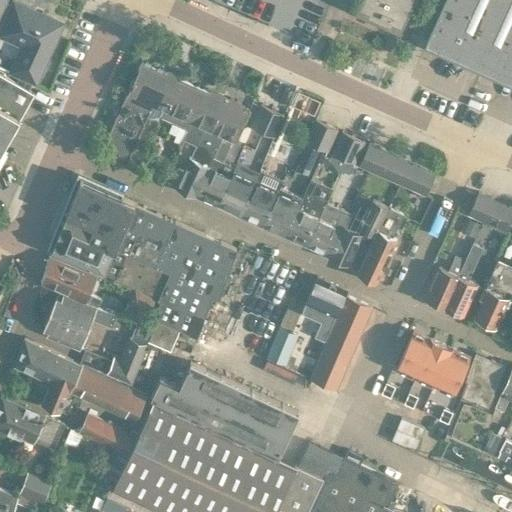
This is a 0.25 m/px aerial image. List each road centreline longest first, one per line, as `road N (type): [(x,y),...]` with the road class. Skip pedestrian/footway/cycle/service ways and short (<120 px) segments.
road 1 (residential): [(60,153),(397,301)]
road 2 (unclassified): [(471,144),(162,0)]
road 3 (unclassified): [(397,301),(471,144)]
road 4 (residential): [(60,153),(124,0)]
road 5 (residential): [(397,301),(511,352)]
